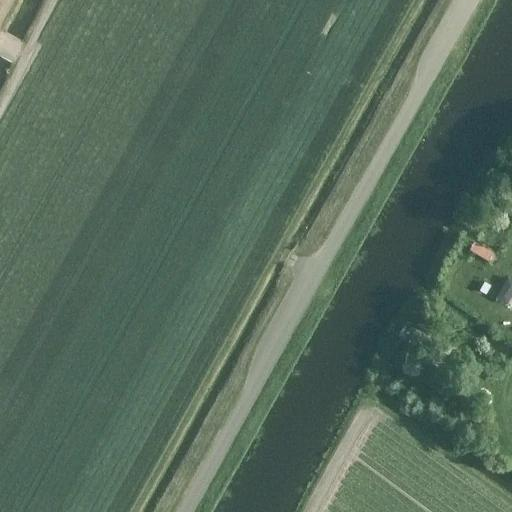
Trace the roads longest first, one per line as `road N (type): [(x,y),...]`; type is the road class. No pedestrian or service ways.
road 1 (residential): [(183,511),(469,0)]
road 2 (track): [(312,277),(0,44)]
